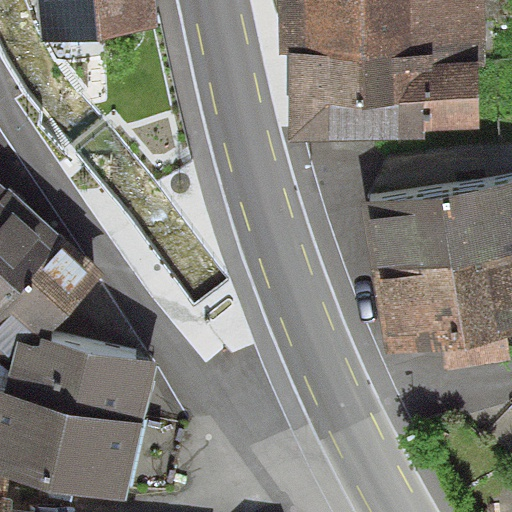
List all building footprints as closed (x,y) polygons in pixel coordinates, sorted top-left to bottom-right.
[(133,0),(24,0),(26,25),(134,17),(133,0)] [(274,0),(275,136),(412,135),(412,117),(466,117),(466,60),(488,60),(487,0),(274,0)] [(511,173),(354,200),(378,346),(511,324),(511,173)] [(0,196),(0,350),(25,318),(42,332),(90,281),(0,196)] [(125,410),(135,360),(23,334),(9,396),(0,391),(0,458),(125,483),(139,414),(125,410)] [(0,511),(3,511),(10,466),(0,463),(0,511)]
